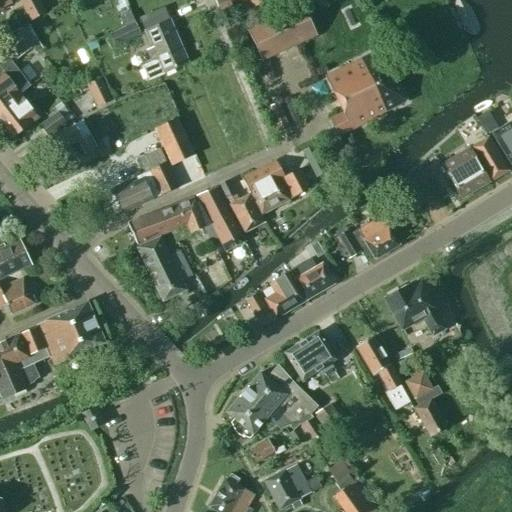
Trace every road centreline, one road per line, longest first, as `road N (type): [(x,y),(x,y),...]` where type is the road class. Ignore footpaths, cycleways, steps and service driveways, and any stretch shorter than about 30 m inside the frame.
road 1 (tertiary): [(188,385),(511,191)]
road 2 (residential): [(69,250),(100,228),(273,151)]
road 3 (tertiary): [(188,385),(103,285)]
road 4 (tertiary): [(173,511),(198,430),(188,385)]
